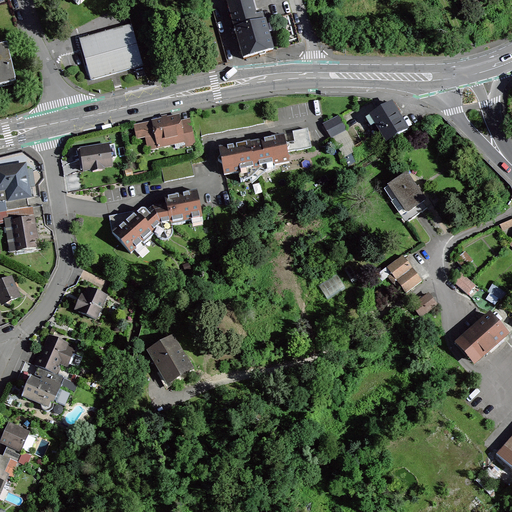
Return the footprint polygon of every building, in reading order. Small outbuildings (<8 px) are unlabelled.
[(251,0),(227,0),(244,59),(253,56),(273,51),(262,11),(255,13),(251,0)] [(176,15),(178,22),(188,19),(186,12),(176,15)] [(492,22),(481,25),(484,40),(494,38),(496,29),(492,22)] [(143,65),(132,25),(80,40),(91,80),(143,65)] [(216,43),(204,46),(207,57),(218,55),(216,43)] [(0,84),(8,83),(15,81),(16,81),(7,46),(0,47),(0,84)] [(376,124),(387,142),(407,129),(402,121),(398,114),(400,113),(394,104),(392,105),(392,104),(367,119),(371,126),(376,124)] [(255,111),(258,125),(265,123),(262,110),(255,111)] [(255,111),(248,113),(251,126),(258,125),(255,111)] [(248,113),(241,114),(244,127),(251,126),(248,113)] [(241,114),(234,115),(237,129),(244,127),(241,114)] [(234,115),(227,117),(230,130),(237,129),(234,115)] [(174,138),(184,135),(181,122),(180,116),(152,122),(135,126),(138,138),(155,134),(158,147),(175,143),(174,138)] [(227,117),(220,118),(223,132),(230,130),(227,117)] [(345,130),(338,117),(324,125),(331,138),(345,130)] [(220,118),(213,119),(216,133),(223,132),(220,118)] [(213,119),(206,121),(209,134),(216,133),(213,119)] [(184,135),(194,133),(191,120),(181,122),(184,135)] [(206,121),(199,122),(202,136),(209,134),(206,121)] [(250,142),(219,148),(221,157),(223,164),(224,171),(231,169),(232,174),(239,172),(241,182),(244,182),(247,180),(250,179),(252,177),(254,175),(258,171),(263,168),(266,172),(269,170),(272,169),(276,168),(275,165),(282,164),(281,159),(288,158),(287,152),(297,150),(297,151),(311,148),(308,130),(293,132),(296,145),(286,146),(284,135),(261,140),(262,143),(255,145),(251,145),(250,142)] [(106,145),(83,149),(84,154),(81,157),(82,164),(84,171),(93,170),(93,172),(103,170),(102,168),(113,166),(111,158),(108,155),(106,145)] [(187,178),(194,176),(191,161),(184,163),(187,178)] [(124,169),(126,182),(159,175),(156,162),(124,169)] [(184,163),(177,164),(180,179),(187,178),(184,163)] [(177,164),(169,166),(172,181),(180,179),(177,164)] [(0,190),(7,190),(9,200),(9,201),(27,197),(31,197),(28,181),(25,165),(0,168),(0,190)] [(169,166),(162,168),(165,182),(172,181),(169,166)] [(425,200),(407,175),(385,190),(393,201),(398,197),(408,212),(418,205),(425,200)] [(136,211),(109,217),(113,233),(131,253),(142,243),(143,244),(155,234),(157,236),(164,230),(173,229),(172,226),(186,223),(186,221),(203,218),(197,191),(165,197),(167,207),(154,209),(152,211),(149,214),(146,211),(144,210),(143,210),(141,210),(138,213),(136,211)] [(4,201),(5,211),(19,209),(29,207),(27,197),(9,201),(9,200),(4,201)] [(398,197),(393,201),(391,202),(407,223),(423,211),(418,205),(408,212),(398,197)] [(34,214),(32,207),(29,207),(19,209),(20,216),(34,214)] [(35,237),(32,217),(14,220),(19,250),(37,247),(35,237)] [(511,225),(511,219),(503,224),(505,229),(511,225)] [(403,256),(387,268),(392,273),(393,274),(389,276),(394,283),(397,280),(407,293),(423,280),(403,256)] [(392,273),(387,268),(379,275),(383,281),(392,273)] [(454,281),(468,293),(475,285),(461,273),(454,281)] [(11,277),(0,281),(0,298),(1,302),(11,306),(13,300),(16,299),(20,297),(11,277)] [(88,289),(84,297),(82,304),(81,303),(77,311),(79,312),(78,313),(96,320),(106,296),(88,289)] [(422,316),(437,304),(429,295),(414,306),(422,316)] [(82,304),(84,297),(81,296),(79,299),(75,310),(77,311),(81,303),(82,304)] [(490,315),(478,326),(495,345),(507,334),(490,315)] [(495,345),(478,326),(465,337),(482,356),(495,345)] [(38,356),(34,365),(38,366),(57,374),(60,367),(56,366),(58,361),(67,365),(73,351),(64,347),(65,345),(66,342),(50,335),(45,346),(46,347),(44,351),(41,358),(38,356)] [(194,374),(174,339),(151,352),(171,387),(194,374)] [(61,386),(64,378),(57,374),(38,366),(35,374),(42,378),(60,385),(61,386)] [(52,403),(58,389),(41,381),(29,376),(26,384),(28,393),(26,398),(40,405),(40,407),(41,409),(43,410),(45,411),(46,412),(47,412),(49,411),(50,411),(52,409),(53,407),(53,406),(52,404),(52,403)] [(58,389),(60,385),(42,378),(41,381),(58,389)] [(7,446),(20,451),(29,433),(8,424),(4,435),(0,443),(7,446)] [(11,460),(19,463),(23,453),(20,451),(7,446),(2,456),(11,460)] [(511,470),(511,452),(503,463),(511,470)] [(2,456),(0,454),(0,471),(5,473),(11,460),(2,456)] [(10,476),(5,473),(0,471),(0,491),(2,488),(4,489),(8,480),(10,476)] [(12,482),(8,480),(4,489),(2,488),(0,491),(0,500),(4,502),(12,482)]
